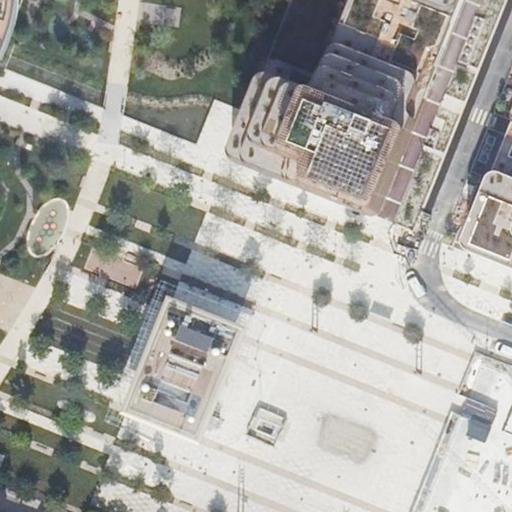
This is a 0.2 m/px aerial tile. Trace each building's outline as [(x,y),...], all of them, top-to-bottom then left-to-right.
[(0,0),(0,52),(1,53),(10,30),(13,15),(14,0),(0,0)] [(356,0),(327,73),(317,77),(277,59),(264,65),(231,150),(236,163),(372,216),(381,213),(466,0),(356,0)] [(511,128),(467,241),(467,247),(468,251),(471,256),(511,272),(511,128)] [(251,332),(173,301),(126,415),(205,447),(251,332)] [(511,511),(511,370),(479,358),(417,511),(511,511)]
